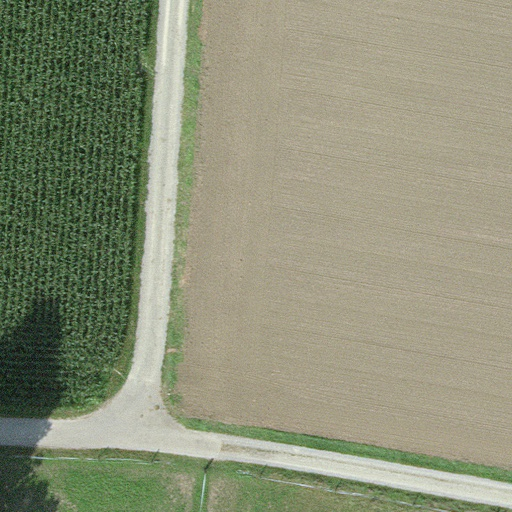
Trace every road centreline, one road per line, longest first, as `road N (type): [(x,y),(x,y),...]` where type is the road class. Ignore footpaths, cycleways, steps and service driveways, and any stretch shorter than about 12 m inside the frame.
road 1 (track): [(0,432),(140,434),(511,502)]
road 2 (track): [(173,0),(140,434)]
